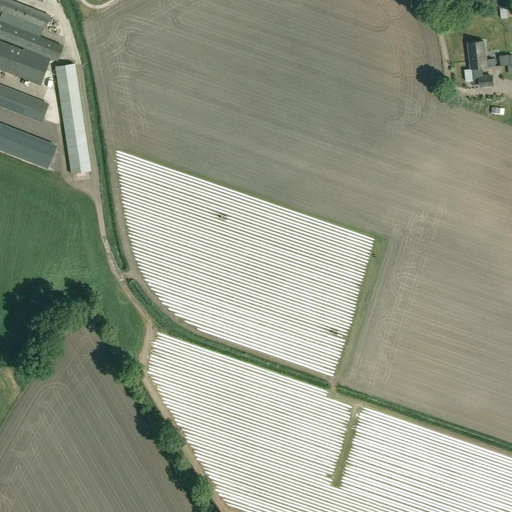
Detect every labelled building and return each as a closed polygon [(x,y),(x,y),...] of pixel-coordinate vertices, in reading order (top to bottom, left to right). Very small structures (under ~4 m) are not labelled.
[(0,0),(0,12),(45,30),(51,16),(10,0),(0,0)] [(510,7),(503,8),(505,18),(511,17),(510,7)] [(0,37),(57,60),(63,45),(0,20),(0,37)] [(51,60),(0,40),(0,70),(40,87),(51,60)] [(484,41),(468,43),(471,69),(473,69),(474,81),(480,80),(480,86),(493,85),(492,76),(483,77),(482,68),(487,67),(484,41)] [(511,64),(511,55),(508,56),(500,56),(501,66),(509,65),(511,64)] [(55,66),(71,174),(91,171),(75,63),(55,66)] [(48,104),(0,85),(0,106),(40,123),(48,104)] [(50,145),(0,125),(0,151),(41,168),(50,145)]
